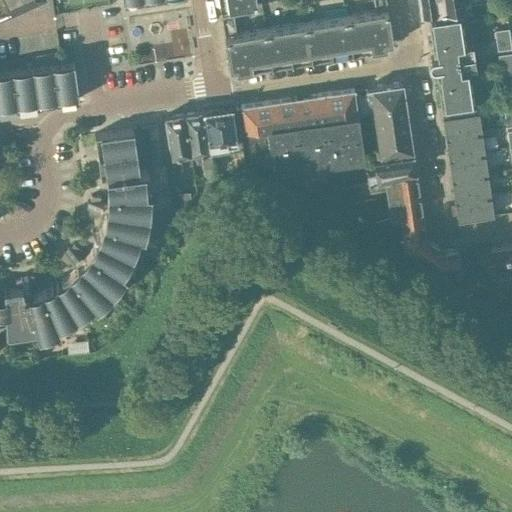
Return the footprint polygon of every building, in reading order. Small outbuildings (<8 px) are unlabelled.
[(219,0),(220,8),(255,3),(254,0),(219,0)] [(390,23),(386,0),(373,0),(375,8),(365,10),(368,27),(390,23)] [(496,0),(418,0),(420,12),(469,5),(496,0)] [(432,39),(434,55),(431,56),(430,59),(430,61),(474,54),(472,43),(466,44),(461,8),(428,13),(430,31),(426,32),(428,40),(432,39)] [(248,46),(246,29),(236,31),(232,10),(221,12),(227,50),(248,46)] [(368,27),(365,10),(345,13),(347,30),(368,27)] [(347,30),(345,13),(326,16),(329,33),(347,30)] [(329,33),(326,16),(305,20),(308,37),(329,33)] [(308,37),(305,20),(285,23),(288,40),(308,37)] [(288,40),(285,23),(264,26),(267,43),(288,40)] [(390,23),(368,27),(347,30),(351,51),(388,45),(387,41),(393,40),(390,23)] [(267,43),(264,26),(246,29),(248,46),(267,43)] [(511,46),(508,26),(494,28),(497,48),(511,46)] [(347,30),(329,33),(308,37),(311,57),(351,51),(347,30)] [(308,37),(288,40),(267,43),(270,63),(311,57),(308,37)] [(270,63),(267,43),(248,46),(227,50),(229,66),(235,65),(236,69),(270,63)] [(511,71),(511,53),(511,51),(497,53),(500,73),(511,71)] [(476,66),(474,54),(430,61),(431,64),(433,65),(435,66),(438,81),(434,82),(435,90),(439,89),(442,108),(475,103),(469,67),(476,66)] [(79,98),(74,60),(52,63),(57,101),(79,98)] [(57,101),(52,63),(31,66),(36,104),(57,101)] [(36,104),(31,66),(7,70),(12,108),(36,104)] [(0,109),(12,108),(7,70),(0,70),(0,109)] [(402,80),(366,86),(368,94),(360,95),(359,92),(355,92),(357,105),(405,98),(402,80)] [(364,153),(362,141),(360,127),(359,119),(357,105),(355,92),(354,87),(241,103),(245,129),(250,128),(254,157),(257,159),(274,156),(275,161),(279,165),(364,153)] [(407,116),(405,98),(357,105),(359,119),(363,118),(362,114),(370,113),(371,121),(407,116)] [(236,104),(204,109),(209,144),(210,153),(242,148),(242,147),(236,104)] [(511,123),(511,107),(511,106),(503,108),(506,125),(511,123)] [(209,144),(204,109),(184,112),(190,151),(200,150),(202,167),(205,166),(211,157),(210,153),(209,144)] [(190,151),(184,112),(165,115),(173,169),(182,168),(180,153),(190,151)] [(480,135),(476,112),(441,118),(444,141),(480,135)] [(410,134),(407,116),(371,121),(373,130),(365,131),(364,127),(360,127),(362,141),(410,134)] [(157,124),(148,125),(154,164),(163,162),(157,124)] [(139,170),(132,128),(94,133),(101,175),(107,174),(139,170)] [(412,152),(410,134),(362,141),(364,153),(368,153),(367,149),(375,147),(377,157),(412,152)] [(483,157),(480,135),(444,141),(447,162),(483,157)] [(412,152),(377,157),(373,157),(374,168),(366,169),(368,181),(415,169),(412,152)] [(486,178),(483,157),(447,162),(451,184),(486,178)] [(148,168),(139,170),(107,174),(108,191),(107,202),(109,202),(109,206),(148,209),(150,191),(148,168)] [(418,193),(415,169),(368,181),(369,190),(386,187),(388,197),(418,193)] [(489,198),(486,178),(451,184),(453,203),(489,198)] [(188,193),(178,194),(180,208),(189,199),(188,193)] [(421,212),(418,193),(388,197),(391,217),(401,215),(421,212)] [(88,214),(98,215),(98,209),(101,209),(102,203),(99,202),(100,196),(91,195),(90,201),(87,201),(86,207),(89,208),(88,214)] [(492,220),(489,198),(453,203),(454,207),(449,208),(451,222),(456,225),(492,220)] [(148,212),(148,209),(109,206),(108,210),(106,210),(104,220),(98,236),(134,256),(135,254),(143,234),(148,212)] [(424,235),(421,212),(401,215),(406,250),(424,235)] [(462,267),(460,248),(459,247),(444,249),(424,235),(406,250),(413,254),(443,270),(445,266),(450,269),(462,267)] [(124,274),(134,256),(98,236),(90,248),(83,258),(84,260),(82,263),(110,291),(111,289),(124,274)] [(61,257),(68,263),(72,258),(74,260),(79,255),(77,254),(81,249),(74,243),(70,247),(68,245),(63,250),(65,252),(61,257)] [(511,264),(511,243),(491,246),(494,267),(511,264)] [(110,291),(82,263),(79,266),(77,264),(69,272),(56,281),(74,319),(78,317),(96,304),(110,291)] [(463,280),(462,271),(448,272),(449,282),(463,280)] [(36,329),(29,295),(24,296),(23,289),(30,288),(29,285),(35,283),(33,274),(27,276),(26,273),(20,274),(21,278),(14,279),(16,286),(3,288),(6,331),(7,332),(7,333),(8,333),(36,329)] [(74,319),(56,281),(43,288),(32,292),(33,294),(29,295),(36,329),(38,334),(59,326),(74,319)]
